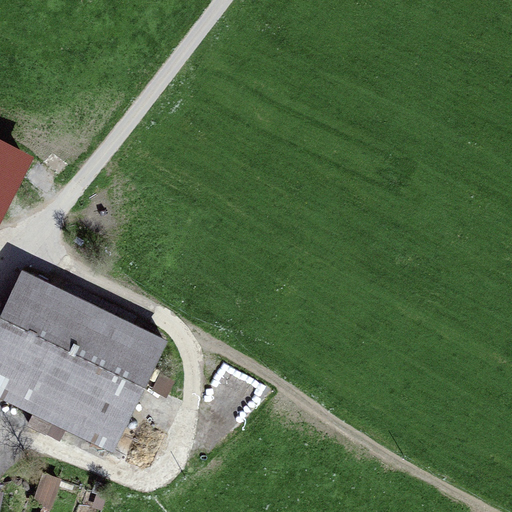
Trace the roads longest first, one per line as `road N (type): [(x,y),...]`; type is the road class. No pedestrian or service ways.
road 1 (track): [(32,239),(85,280),(187,338),(186,435),(165,479),(149,484),(0,432)]
road 2 (track): [(493,511),(187,338)]
road 3 (track): [(20,252),(224,0)]
